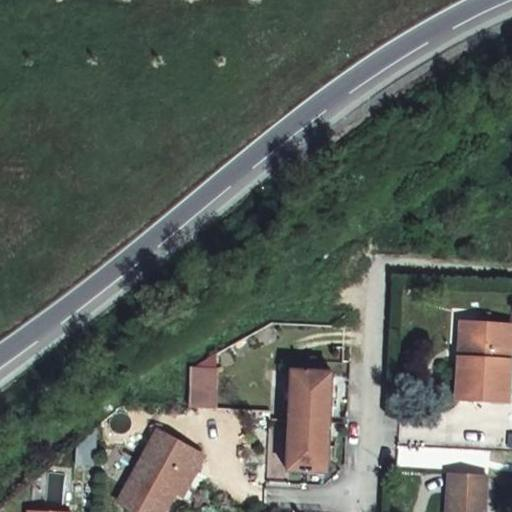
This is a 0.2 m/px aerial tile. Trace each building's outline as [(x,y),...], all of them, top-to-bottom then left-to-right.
[(511,322),(470,320),(469,356),(459,356),(458,391),(458,396),(508,398),(511,322)] [(459,356),(469,356),(470,320),(460,320),(459,356)] [(332,389),(333,371),(293,369),(288,470),(328,473),(332,389)] [(174,511),(183,492),(194,468),(201,470),(209,451),(164,430),(128,504),(145,511),(174,511)] [(201,470),(194,468),(183,492),(189,494),(201,470)] [(443,474),(443,491),(451,491),(451,475),(443,474)] [(483,511),(486,477),(451,475),(451,491),(443,491),(442,511),(483,511)]
